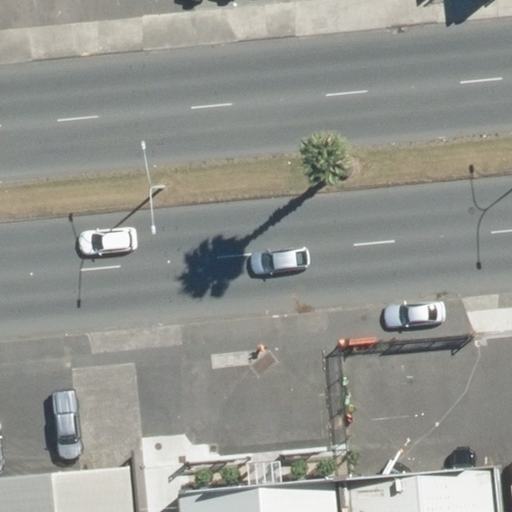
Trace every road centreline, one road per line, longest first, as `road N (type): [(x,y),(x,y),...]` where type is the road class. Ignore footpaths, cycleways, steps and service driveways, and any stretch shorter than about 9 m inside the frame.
road 1 (primary): [(511,210),(0,254)]
road 2 (primary): [(0,100),(511,61)]
